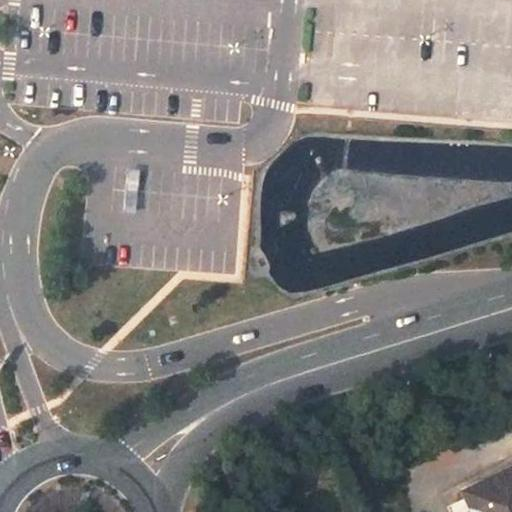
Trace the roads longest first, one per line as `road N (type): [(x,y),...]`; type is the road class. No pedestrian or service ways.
road 1 (secondary): [(511,308),(287,379),(216,412)]
road 2 (secondary): [(110,462),(50,458),(12,481),(0,500)]
